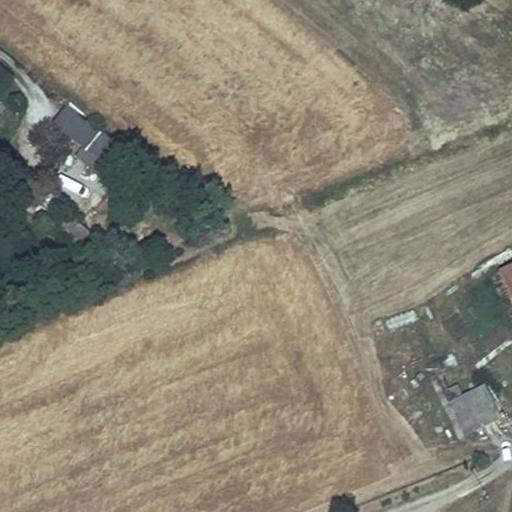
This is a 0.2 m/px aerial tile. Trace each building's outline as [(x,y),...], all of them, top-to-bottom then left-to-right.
[(101,177),(122,149),(67,107),(46,135),(101,177)] [(0,153),(0,176),(13,187),(22,175),(24,172),(0,153)] [(13,187),(30,200),(39,188),(22,175),(13,187)] [(511,262),(500,268),(511,294),(511,262)] [(458,382),(447,388),(452,399),(463,394),(458,382)] [(452,399),(468,435),(505,417),(488,382),(463,394),(452,399)]
